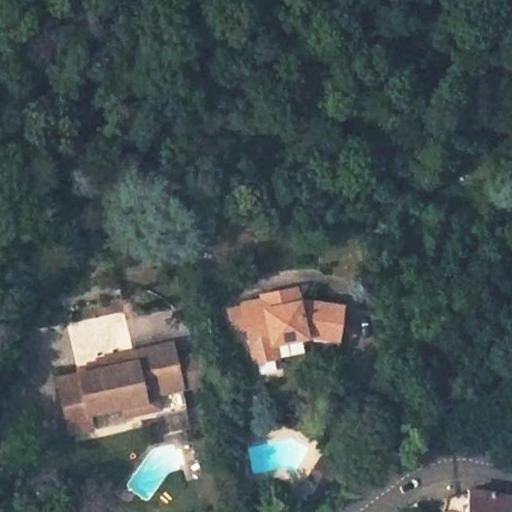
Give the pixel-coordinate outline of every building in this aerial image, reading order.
[(218,267),(239,257),(232,244),(211,254),(218,267)] [(309,336),(338,339),(342,307),(299,301),(297,289),(260,296),(261,300),(241,305),(242,308),(229,311),(233,330),(246,327),(253,361),(273,356),(270,344),(309,336)] [(130,358),(74,371),(75,377),(55,381),(67,438),(88,434),(86,420),(120,412),(121,419),(156,412),(153,396),(211,383),(205,352),(173,358),(169,344),(129,353),(130,358)] [(335,465),(320,458),(308,478),(320,486),(334,478),(335,465)] [(442,503),(435,511),(465,511),(467,484),(445,491),(442,503)] [(465,511),(511,511),(511,494),(499,491),(467,484),(465,511)]
